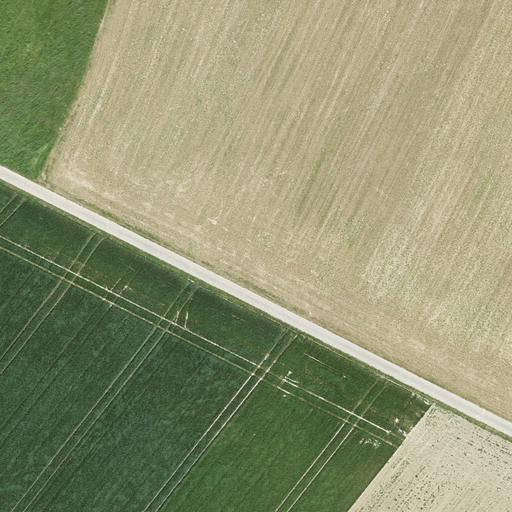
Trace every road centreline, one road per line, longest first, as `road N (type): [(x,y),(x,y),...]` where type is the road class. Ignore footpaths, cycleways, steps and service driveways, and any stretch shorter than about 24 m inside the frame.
road 1 (track): [(511,431),(0,173)]
road 2 (motorway): [(511,80),(0,300)]
road 3 (motorway): [(52,511),(511,308)]
